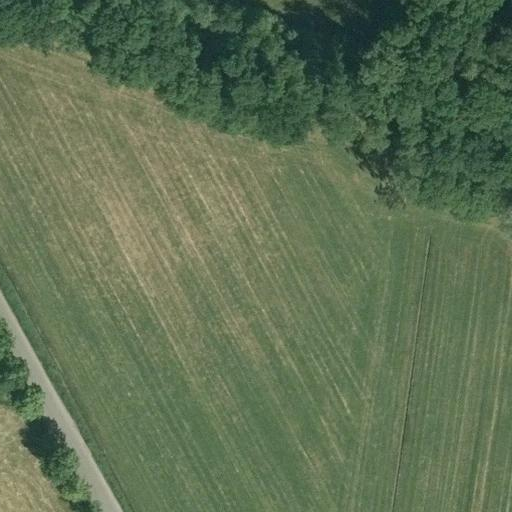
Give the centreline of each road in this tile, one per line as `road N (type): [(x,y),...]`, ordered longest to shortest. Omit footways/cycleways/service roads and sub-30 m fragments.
road 1 (track): [(511,125),(282,105),(0,8)]
road 2 (tertiary): [(109,511),(0,313)]
